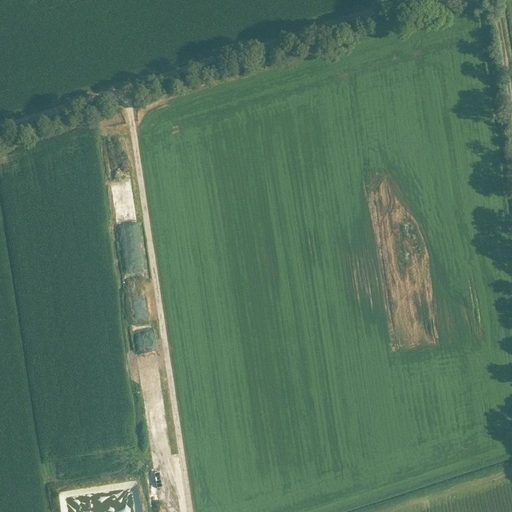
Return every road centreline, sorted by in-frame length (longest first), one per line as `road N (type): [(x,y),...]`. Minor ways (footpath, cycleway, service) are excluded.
road 1 (track): [(189,511),(124,91)]
road 2 (track): [(422,0),(124,91)]
road 3 (track): [(511,158),(488,0)]
road 4 (unclassified): [(0,130),(124,91)]
